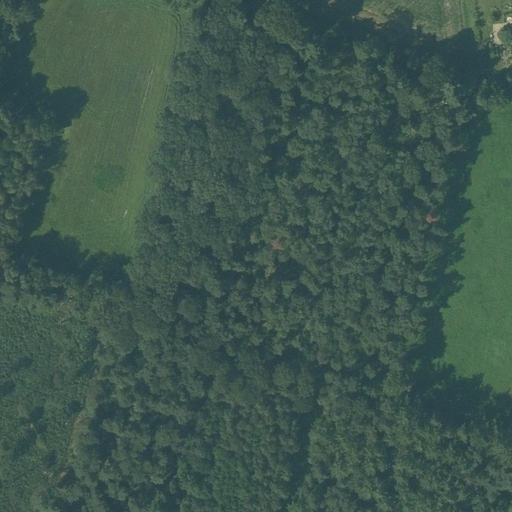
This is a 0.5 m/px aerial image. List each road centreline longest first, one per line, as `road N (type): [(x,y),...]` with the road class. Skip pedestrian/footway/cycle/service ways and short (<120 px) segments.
road 1 (track): [(0,287),(116,315),(141,316),(172,302),(240,208),(272,30)]
road 2 (track): [(215,0),(305,42),(382,53),(463,87)]
road 3 (track): [(141,316),(398,379)]
